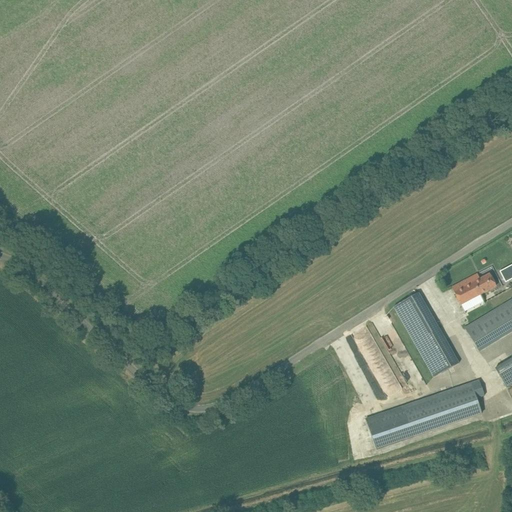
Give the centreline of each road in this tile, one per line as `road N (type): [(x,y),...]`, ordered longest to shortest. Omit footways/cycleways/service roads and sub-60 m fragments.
road 1 (unclassified): [(0,255),(23,267),(161,395),(195,409),(221,404),(511,221)]
road 2 (track): [(235,511),(511,435)]
